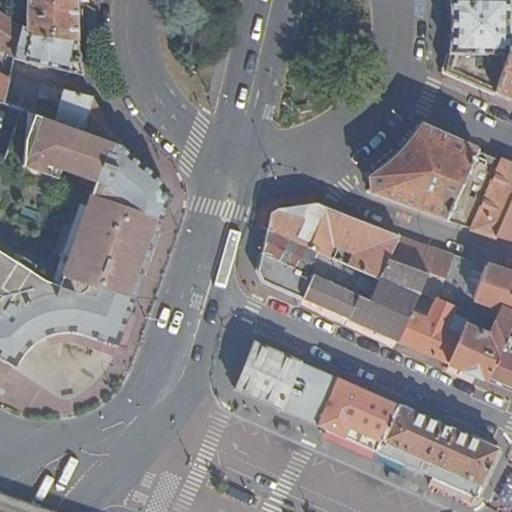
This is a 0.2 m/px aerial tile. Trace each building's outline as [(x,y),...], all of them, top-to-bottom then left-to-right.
[(26,0),(24,27),(75,40),(75,14),(77,0),(26,0)] [(509,0),(449,0),(451,32),(449,55),(445,73),(494,94),(506,45),(511,48),(509,0)] [(0,47),(15,57),(22,28),(0,12),(0,47)] [(22,60),(24,27),(22,28),(15,57),(22,60)] [(22,60),(82,77),(77,57),(75,40),(24,27),(22,60)] [(506,45),(494,94),(511,102),(511,47),(511,48),(506,45)] [(0,77),(0,101),(4,103),(9,83),(0,77)] [(10,78),(9,83),(4,103),(20,109),(21,80),(10,78)] [(21,80),(20,109),(36,114),(37,115),(39,108),(37,107),(39,102),(33,100),(38,83),(21,80)] [(57,89),(38,83),(33,100),(39,102),(37,107),(39,108),(37,115),(43,117),(46,102),(52,104),(57,89)] [(43,117),(120,146),(104,123),(89,98),(57,89),(52,104),(46,102),(43,117)] [(0,268),(4,254),(15,217),(16,186),(20,109),(4,156),(0,155),(0,268)] [(154,180),(147,174),(120,146),(43,117),(37,115),(36,114),(27,139),(25,167),(43,173),(46,164),(96,182),(60,286),(44,280),(4,254),(0,268),(0,362),(9,369),(13,361),(24,348),(33,341),(46,334),(58,330),(71,329),(86,331),(99,335),(111,341),(116,345),(144,272),(166,209),(164,199),(161,189),(154,180)] [(493,238),(511,197),(511,166),(420,127),(409,142),(400,153),(386,166),(370,179),(370,192),(407,207),(468,229),(493,238)] [(511,197),(493,238),(511,244),(511,197)] [(418,271),(426,247),(315,203),(269,211),(266,227),(378,279),(386,259),(418,271)] [(378,279),(266,227),(261,251),(311,274),(368,301),(378,279)] [(442,280),(452,256),(426,247),(418,271),(426,274),(442,280)] [(311,274),(261,251),(257,270),(262,281),(301,298),(311,274)] [(472,300),(485,267),(452,256),(442,280),(426,312),(411,305),(394,340),(444,362),(462,324),(472,300)] [(426,274),(418,271),(386,259),(378,279),(368,301),(311,274),(301,298),(394,340),(411,305),(426,274)] [(444,362),(483,379),(506,330),(511,314),(511,275),(485,267),(472,300),(497,309),(485,335),(462,324),(444,362)] [(511,392),(511,332),(506,330),(483,379),(511,392)] [(312,423),(335,376),(252,339),(232,387),(312,423)] [(312,423),(375,452),(397,404),(335,376),(312,423)] [(473,497),(495,449),(397,404),(375,452),(473,497)]
